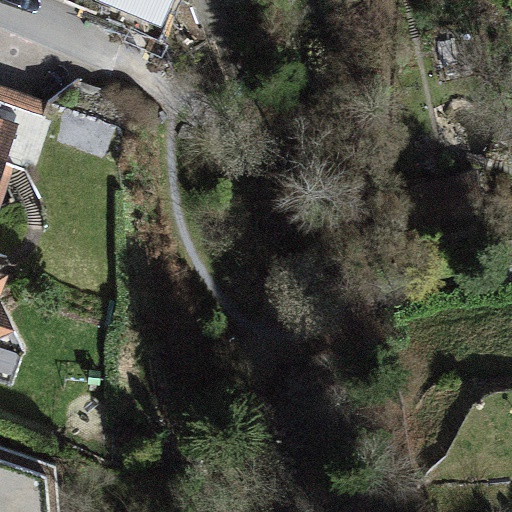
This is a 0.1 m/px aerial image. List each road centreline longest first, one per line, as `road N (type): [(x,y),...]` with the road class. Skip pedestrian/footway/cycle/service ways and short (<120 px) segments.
road 1 (track): [(119,57),(172,91),(170,179),(189,250),(226,306),(258,328),(296,338),(452,289),(511,284)]
road 2 (residential): [(0,7),(119,57)]
